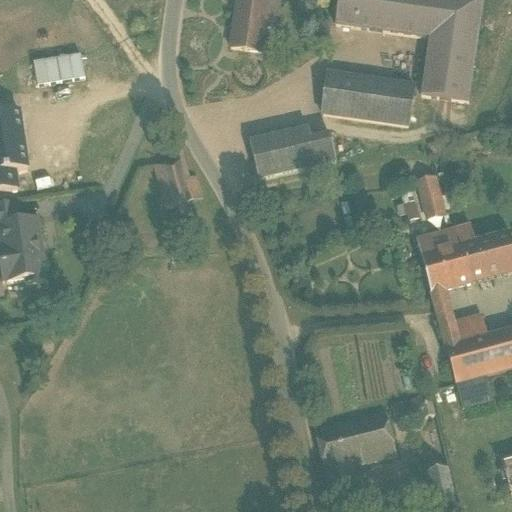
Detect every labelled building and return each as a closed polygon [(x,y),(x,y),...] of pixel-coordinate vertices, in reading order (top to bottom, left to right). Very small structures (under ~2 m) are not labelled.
[(238,0),(231,51),(262,55),(266,28),(276,30),(280,3),(257,0),(238,0)] [(469,106),(484,1),(478,0),(339,0),(336,28),(430,42),(421,99),(469,106)] [(81,57),(34,65),(38,89),(85,81),(81,57)] [(323,117),(409,130),(415,88),(329,76),(323,117)] [(0,195),(18,193),(15,175),(28,173),(19,114),(0,116),(0,195)] [(309,130),(250,144),(259,183),(337,165),(331,137),(312,142),(309,130)] [(185,164),(183,160),(182,156),(183,155),(182,154),(175,156),(175,157),(176,157),(177,162),(154,168),(160,187),(161,192),(166,211),(195,203),(195,202),(189,181),(185,164)] [(189,181),(195,202),(203,200),(197,178),(189,181)] [(445,218),(436,181),(418,185),(427,222),(445,218)] [(409,226),(419,223),(413,200),(405,202),(407,208),(397,211),(399,221),(407,219),(409,226)] [(2,252),(0,252),(0,261),(1,263),(3,263),(4,271),(3,271),(1,273),(2,281),(4,282),(6,282),(7,286),(25,283),(26,287),(45,285),(42,268),(45,268),(46,266),(44,255),(42,253),(40,254),(39,244),(42,243),(39,221),(18,224),(17,224),(0,226),(0,237),(2,248),(2,252)] [(451,233),(466,288),(511,275),(511,258),(506,237),(475,245),(471,227),(451,233)] [(451,233),(417,242),(435,310),(449,306),(445,294),(466,288),(451,233)] [(456,387),(487,379),(511,371),(511,332),(484,340),(478,319),(454,326),(449,306),(435,310),(456,387)] [(462,407),(481,402),(492,399),(487,379),(456,387),(462,407)] [(431,404),(428,396),(391,406),(395,424),(422,416),(423,421),(436,417),(432,404),(431,404)] [(409,511),(410,506),(395,503),(395,509),(380,507),(365,504),(358,480),(353,482),(349,470),(397,457),(385,413),(314,431),(326,476),(336,511),(341,511),(409,511)] [(448,470),(426,475),(434,507),(455,502),(448,470)]
